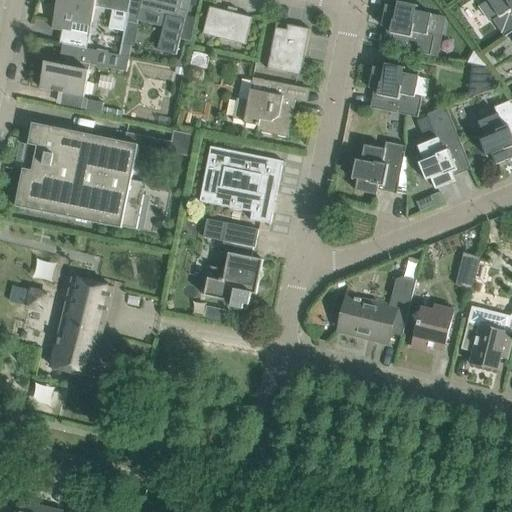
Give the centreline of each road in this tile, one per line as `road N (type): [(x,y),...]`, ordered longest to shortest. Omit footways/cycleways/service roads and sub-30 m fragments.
road 1 (residential): [(298,261),(352,3)]
road 2 (residential): [(247,507),(4,445)]
road 3 (residential): [(511,414),(283,353)]
road 4 (residential): [(298,261),(335,264),(511,193)]
road 5 (residential): [(247,507),(283,353)]
road 6 (residential): [(283,353),(164,328)]
